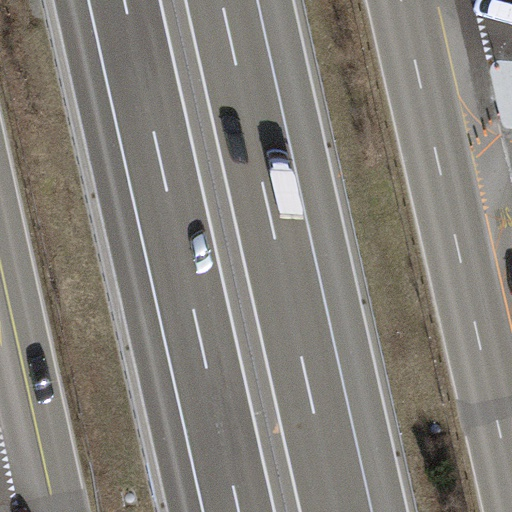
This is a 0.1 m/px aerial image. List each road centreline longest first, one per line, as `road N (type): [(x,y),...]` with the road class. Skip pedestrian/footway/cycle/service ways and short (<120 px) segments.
road 1 (motorway): [(107,0),(222,511)]
road 2 (motorway): [(354,511),(240,0)]
road 3 (primary): [(511,419),(404,0)]
road 4 (primary): [(0,254),(55,506)]
